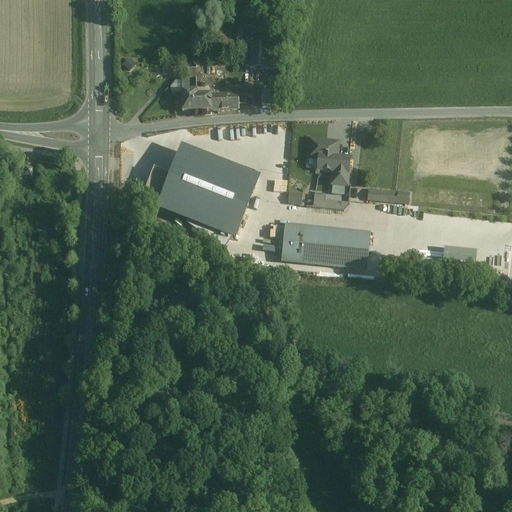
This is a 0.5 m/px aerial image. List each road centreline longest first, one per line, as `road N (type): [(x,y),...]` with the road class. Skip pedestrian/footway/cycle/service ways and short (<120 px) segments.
road 1 (unclassified): [(98,138),(282,115),(511,111)]
road 2 (secondary): [(69,511),(98,138)]
road 3 (track): [(511,424),(305,377),(293,368),(246,264)]
road 4 (secondary): [(98,138),(96,0)]
